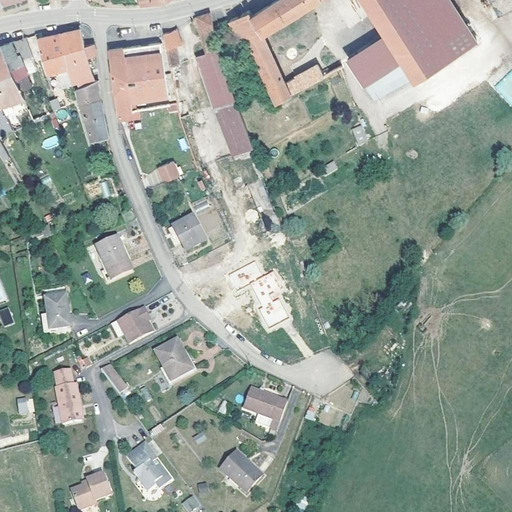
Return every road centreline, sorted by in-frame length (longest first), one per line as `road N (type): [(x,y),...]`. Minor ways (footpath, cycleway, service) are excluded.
road 1 (residential): [(96,19),(113,139),(174,283),(197,313)]
road 2 (residential): [(197,313),(98,367),(93,378),(109,429)]
road 3 (residential): [(197,313),(251,356),(322,385),(348,370)]
